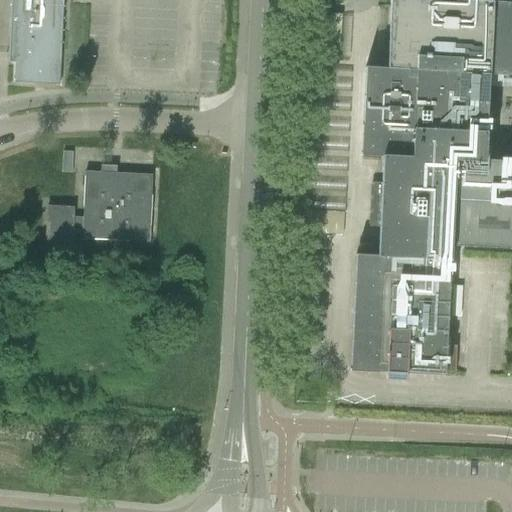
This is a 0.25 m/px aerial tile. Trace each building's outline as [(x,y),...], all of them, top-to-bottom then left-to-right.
[(58,0),(10,0),(8,63),(9,63),(9,62),(15,62),(14,83),(35,84),(35,80),(42,81),(42,84),(59,85),(61,55),(56,55),(58,0)] [(382,156),(381,183),(379,228),(378,256),(355,254),(350,371),(386,373),(386,379),(406,380),(406,374),(445,376),(445,373),(453,373),(455,347),(446,347),(451,246),(511,248),(511,2),(492,2),(492,1),(463,0),(390,0),(387,68),(365,67),(361,155),(382,156)] [(323,39),(340,40),(341,15),(324,14),(323,39)] [(61,162),(61,173),(70,173),(70,163),(61,162)] [(44,253),(71,254),(71,234),(82,234),(81,239),(149,242),(152,175),(115,174),(115,176),(100,175),(100,173),(84,172),(82,218),(72,217),(72,207),(47,206),(44,253)]
